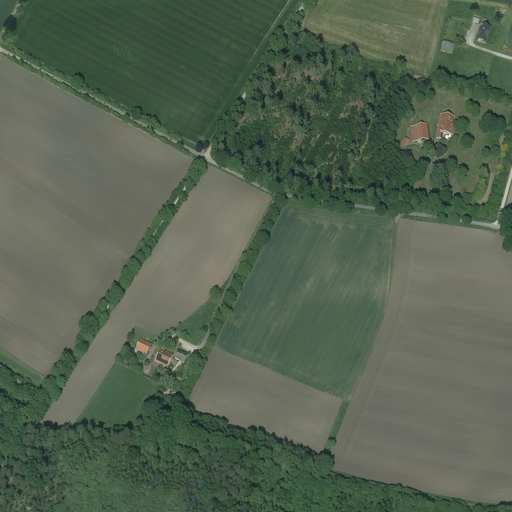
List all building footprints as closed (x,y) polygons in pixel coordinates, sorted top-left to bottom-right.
[(488,33),(479,30),(476,42),(485,44),(488,33)] [(454,45),(443,43),(441,52),(451,54),(454,45)] [(454,119),(440,117),(438,134),(442,135),(451,136),(454,119)] [(426,126),(415,128),(416,140),(417,143),(428,141),(426,126)] [(403,139),(400,147),(406,149),(409,141),(403,139)] [(151,346),(140,340),(134,353),(145,358),(151,346)] [(169,356),(160,351),(155,362),(167,368),(172,357),(169,355),(169,356)]
